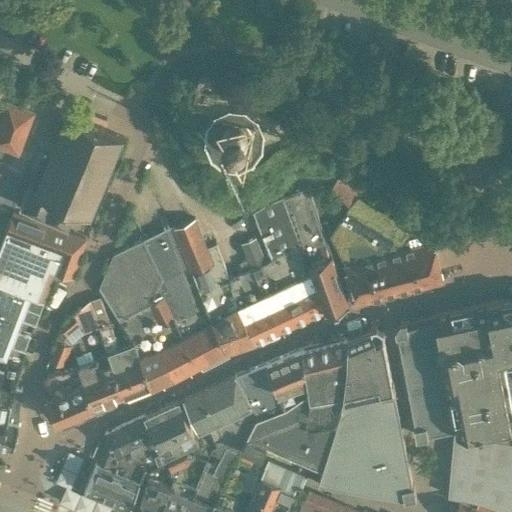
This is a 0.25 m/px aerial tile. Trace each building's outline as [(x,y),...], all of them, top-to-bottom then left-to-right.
[(32,111),(7,101),(0,121),(0,141),(18,148),(32,111)] [(76,204),(91,211),(124,135),(97,123),(70,111),(38,185),(30,182),(21,202),(68,223),(76,204)] [(238,123),(235,122),(233,122),(230,123),(227,124),(225,125),(223,127),(221,129),(220,132),(219,135),(219,137),(219,140),(219,143),(221,145),(222,148),(224,150),(226,151),(229,152),(232,153),(234,153),(237,153),(240,152),(242,151),(245,149),(247,147),(248,145),(249,142),(250,140),(250,137),(249,134),(248,131),(247,129),(245,127),(243,125),(241,124),(238,123)] [(309,273),(325,308),(349,302),(308,187),(281,196),(282,199),(290,216),(292,216),(300,242),(305,258),(308,267),(307,267),(309,273)] [(345,263),(354,301),(442,279),(432,242),(432,240),(360,195),(347,207),(330,233),(345,263)] [(284,279),(307,267),(308,267),(305,258),(300,242),(292,216),(290,216),(282,199),(253,212),(272,253),(271,253),(284,279)] [(55,267),(60,269),(72,274),(86,237),(14,209),(0,243),(0,352),(7,354),(2,370),(18,374),(24,356),(28,343),(54,274),(53,272),(55,267)] [(223,279),(229,277),(215,243),(205,247),(194,218),(172,226),(188,264),(211,320),(239,306),(236,300),(234,296),(229,287),(226,288),(223,279)] [(188,264),(172,226),(144,238),(157,280),(188,264)] [(260,289),(284,279),(271,253),(266,260),(256,236),(240,242),(251,267),(255,278),(259,289),(260,289)] [(161,320),(173,314),(163,294),(161,291),(157,280),(144,238),(113,253),(100,285),(119,316),(150,300),(161,320)] [(182,334),(182,335),(198,362),(228,348),(210,321),(211,320),(188,264),(157,280),(161,291),(163,294),(173,314),(182,334)] [(234,296),(236,300),(259,289),(255,278),(251,267),(229,277),(223,279),(226,288),(229,287),(234,296)] [(309,273),(307,267),(284,279),(303,318),(325,308),(309,273)] [(303,318),(284,279),(260,289),(281,328),(303,318)] [(236,300),(239,306),(256,339),(257,339),(281,328),(260,289),(259,289),(236,300)] [(91,298),(88,301),(93,311),(99,328),(113,361),(110,362),(113,367),(140,357),(138,353),(134,341),(119,346),(100,295),(91,298)] [(511,295),(510,296),(468,304),(468,303),(460,304),(460,305),(434,310),(434,313),(406,318),(405,317),(399,318),(400,320),(397,325),(395,325),(396,331),(397,331),(414,422),(413,422),(416,434),(427,431),(427,430),(455,425),(455,427),(478,430),(485,432),(511,435),(511,295)] [(228,348),(256,339),(239,306),(211,320),(210,321),(228,348)] [(74,312),(60,324),(67,332),(81,321),(74,312)] [(337,418),(335,417),(330,436),(331,436),(316,479),(317,479),(403,495),(403,496),(415,494),(413,482),(412,482),(393,389),(395,389),(392,377),(391,377),(383,334),(384,334),(383,328),(376,323),(370,324),(371,327),(347,336),(343,384),(342,401),(341,400),(339,412),(337,418)] [(159,347),(140,357),(151,384),(175,374),(198,362),(182,335),(159,347)] [(330,436),(335,417),(337,418),(339,412),(341,400),(342,401),(343,384),(347,336),(334,338),(325,341),(305,346),(303,346),(306,375),(308,389),(285,404),(281,406),(278,407),(257,415),(257,414),(238,451),(250,457),(253,450),(269,456),(289,466),(306,473),(305,474),(316,479),(331,436),(330,436)] [(72,344),(58,338),(49,359),(63,364),(72,344)] [(277,387),(306,375),(303,346),(302,347),(291,351),(289,351),(267,360),(277,387)] [(83,381),(94,405),(124,393),(113,367),(110,362),(104,365),(100,355),(77,364),(83,381)] [(113,367),(124,393),(140,387),(145,387),(151,384),(140,357),(113,367)] [(252,404),(257,414),(257,415),(278,407),(281,406),(285,404),(280,391),(279,388),(278,388),(277,387),(267,360),(235,373),(252,404)] [(44,374),(51,393),(83,381),(77,364),(62,369),(61,367),(44,374)] [(238,451),(257,414),(252,404),(235,373),(204,387),(200,388),(184,395),(200,427),(208,423),(217,445),(222,443),(226,445),(238,451)] [(0,439),(12,442),(18,418),(22,380),(21,380),(22,376),(18,374),(9,401),(0,398),(0,439)] [(57,419),(94,405),(83,381),(51,393),(47,394),(57,419)] [(179,398),(159,406),(175,445),(177,444),(181,453),(199,445),(179,398)] [(175,445),(159,406),(145,412),(159,446),(161,451),(164,460),(181,453),(177,444),(175,445)] [(116,450),(140,439),(146,453),(154,450),(154,448),(159,446),(145,412),(105,430),(108,435),(98,459),(96,459),(85,486),(128,505),(140,477),(139,477),(145,463),(116,450)] [(511,435),(485,432),(478,430),(455,427),(453,427),(451,455),(448,493),(463,495),(477,498),(501,507),(511,510),(511,435)] [(195,486),(183,511),(209,511),(215,499),(219,489),(220,489),(225,477),(238,451),(226,445),(221,456),(216,464),(207,460),(203,470),(202,470),(195,486)] [(177,459),(180,466),(189,462),(186,454),(177,459)] [(245,511),(244,511),(268,511),(276,494),(290,499),(296,485),(300,486),(305,474),(306,473),(289,466),(269,456),(248,502),(244,511),(245,511)] [(171,470),(180,466),(177,459),(168,463),(171,470)] [(134,508),(143,511),(158,511),(169,487),(172,479),(162,475),(159,483),(146,478),(134,508)] [(173,477),(172,479),(169,487),(158,511),(183,511),(195,486),(173,477)] [(298,510),(302,511),(313,511),(322,494),(307,488),(303,498),(303,499),(298,510)] [(215,499),(209,511),(244,511),(245,511),(244,511),(248,502),(220,489),(219,489),(215,499)] [(322,494),(313,511),(339,511),(344,503),(322,494)] [(499,511),(501,507),(477,498),(476,502),(460,497),(454,511),(499,511)] [(339,511),(364,511),(344,503),(339,511)]
